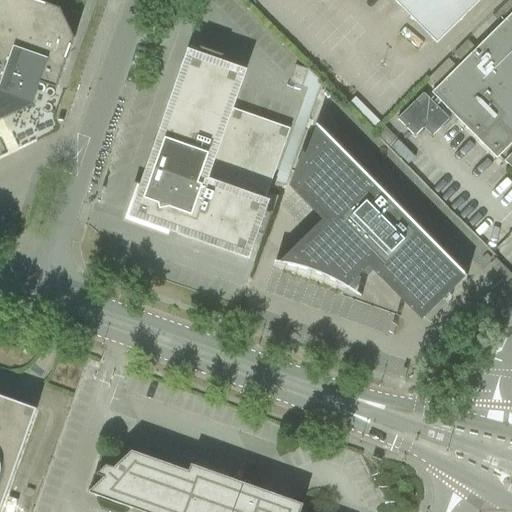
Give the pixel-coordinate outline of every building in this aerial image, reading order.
[(0,0),(0,123),(32,107),(40,84),(55,89),(73,40),(59,11),(32,1),(32,0),(0,0)] [(391,0),(393,1),(392,1),(394,3),(395,3),(436,45),(480,0),(391,0)] [(511,13),(431,94),(496,160),(501,155),(506,161),(504,163),(511,170),(511,13)] [(133,185),(143,189),(134,216),(246,255),(254,233),(262,236),(262,237),(263,238),(270,219),(277,197),(267,194),(289,130),(233,110),(232,112),(228,110),(241,75),(218,67),(222,58),(223,58),(223,57),(199,49),(199,50),(200,50),(197,59),(190,57),(144,187),(133,183),(133,185)] [(288,84),(301,88),(307,71),(295,67),(288,84)] [(274,185),(284,188),(321,85),(307,71),(301,88),(307,90),(274,185)] [(423,95),(398,120),(414,137),(423,128),(431,137),(448,120),(423,95)] [(348,104),(373,129),(380,123),(354,98),(348,104)] [(368,265),(369,266),(377,274),(422,320),(424,319),(422,317),(444,296),(447,293),(463,277),(464,279),(466,278),(452,263),(316,126),(315,127),(317,130),(309,151),(308,155),(307,159),(302,157),(292,186),(291,185),(290,186),(325,222),(296,250),(282,264),(275,263),(274,264),(290,267),(306,271),(321,277),(329,280),(337,284),(345,289),(346,288),(345,287),(357,276),(357,277),(358,277),(359,277),(360,277),(361,277),(362,277),(363,276),(364,276),(364,275),(365,275),(365,274),(365,273),(365,272),(365,271),(365,270),(364,269),(368,265)] [(374,134),(403,163),(411,155),(382,126),(374,134)] [(488,266),(506,284),(511,278),(495,260),(488,266)] [(0,511),(28,433),(35,414),(36,410),(0,397),(0,511)] [(106,466),(96,476),(104,479),(88,494),(138,511),(300,511),(302,506),(191,466),(188,473),(131,453),(114,469),(106,466)]
